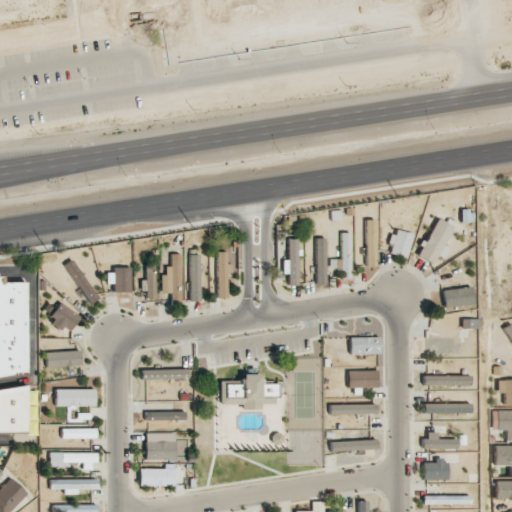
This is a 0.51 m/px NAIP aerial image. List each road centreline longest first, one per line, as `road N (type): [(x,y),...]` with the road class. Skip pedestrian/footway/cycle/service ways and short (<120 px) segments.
road 1 (trunk): [(0,230),(511,149)]
road 2 (residential): [(398,511),(399,295),(256,315)]
road 3 (trunk): [(348,0),(0,55)]
road 4 (residential): [(117,511),(115,342),(256,315)]
road 5 (residential): [(143,511),(398,472)]
road 6 (residential): [(256,315),(257,190)]
